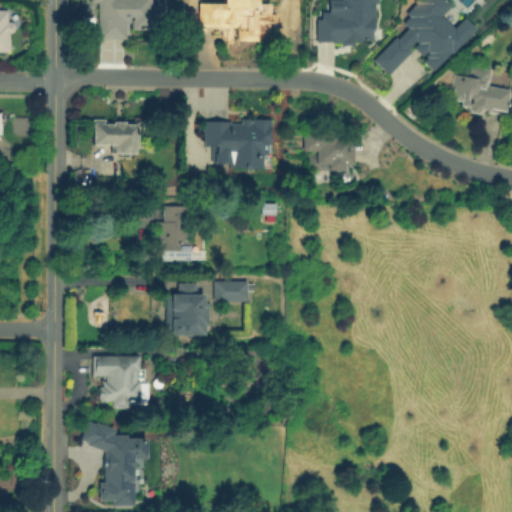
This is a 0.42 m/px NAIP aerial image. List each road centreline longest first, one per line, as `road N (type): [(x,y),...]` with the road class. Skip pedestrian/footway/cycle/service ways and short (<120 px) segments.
road 1 (residential): [(52,79),(291,76),(336,85)]
road 2 (residential): [(52,79),(50,328)]
road 3 (residential): [(50,328),(50,511)]
road 4 (residential): [(385,119),(426,147),(511,180)]
